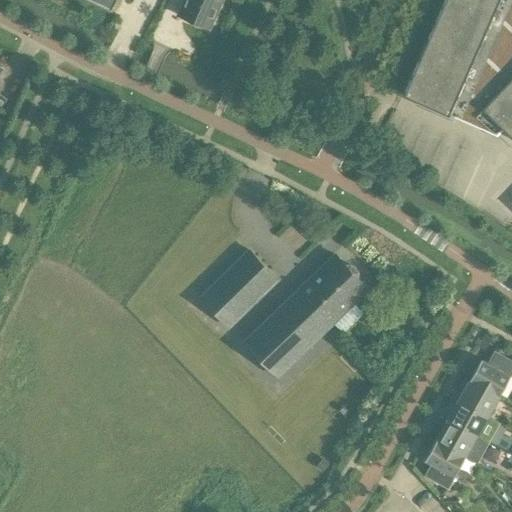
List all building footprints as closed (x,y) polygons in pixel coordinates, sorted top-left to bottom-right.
[(92,0),(112,9),(115,0),(92,0)] [(210,31),(223,0),(183,0),(176,16),(210,31)] [(511,0),(445,0),(404,95),(497,136),(503,129),(511,137),(511,0)] [(230,327),(279,280),(250,250),(201,297),(230,327)] [(335,255),(244,343),(279,376),(369,290),(358,279),(358,272),(352,265),(345,265),(335,255)] [(470,380),(499,396),(511,373),(511,361),(495,353),(489,363),(482,359),(470,380)] [(499,396),(470,380),(459,400),(488,416),(499,396)] [(488,416),(459,400),(448,420),(477,436),(488,416)] [(477,436),(448,420),(437,440),(466,456),(477,436)] [(466,456),(437,440),(425,460),(432,465),(426,475),(448,488),(466,456)]
